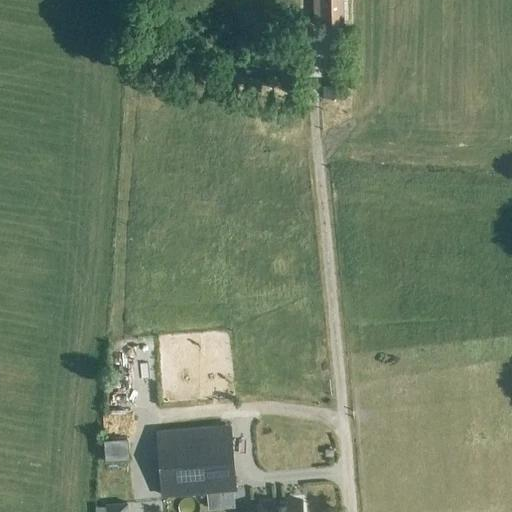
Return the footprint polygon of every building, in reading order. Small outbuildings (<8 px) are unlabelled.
[(341,0),(319,0),(320,22),(342,22),(341,0)] [(169,345),(168,334),(125,336),(126,347),(169,345)] [(159,443),(162,495),(234,490),(230,438),(159,443)] [(258,504),(258,511),(302,511),(301,501),(258,504)] [(105,503),(105,511),(128,511),(127,502),(105,503)]
